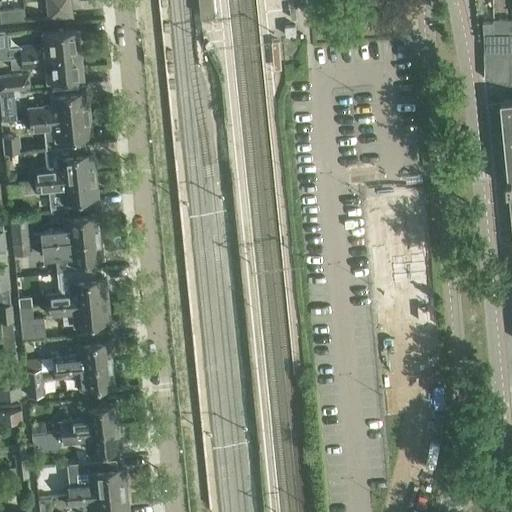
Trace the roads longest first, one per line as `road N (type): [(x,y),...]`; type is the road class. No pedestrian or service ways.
road 1 (residential): [(444,511),(474,488),(495,457),(499,411),(470,92),(452,0)]
road 2 (residential): [(430,0),(462,390),(460,447),(444,511)]
road 3 (residential): [(173,511),(122,0)]
